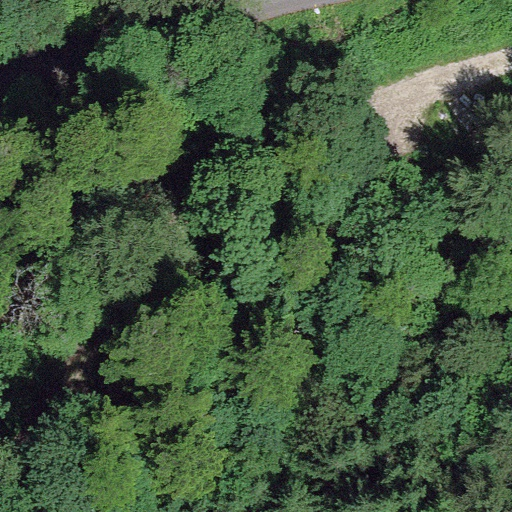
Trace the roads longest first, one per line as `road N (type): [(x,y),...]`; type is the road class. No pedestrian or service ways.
road 1 (track): [(511,58),(287,122),(116,234),(0,353)]
road 2 (unclassified): [(0,82),(312,0)]
road 3 (track): [(0,507),(116,234)]
